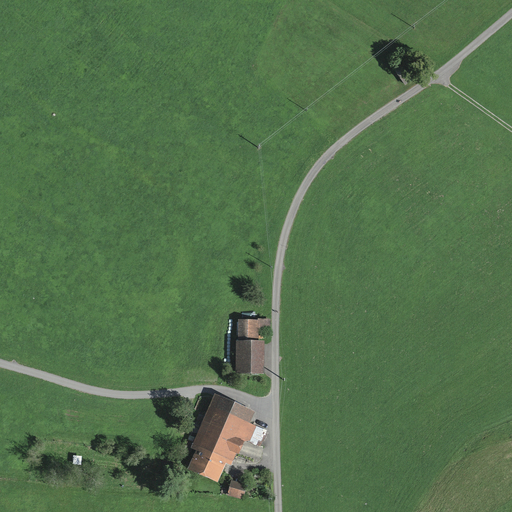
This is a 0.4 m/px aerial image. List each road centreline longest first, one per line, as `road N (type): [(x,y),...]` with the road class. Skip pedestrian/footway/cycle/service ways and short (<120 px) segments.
road 1 (unclassified): [(276,404),(276,283),(288,221),(306,183),(335,147),(511,13)]
road 2 (residential): [(0,362),(92,390),(214,389),(276,404)]
